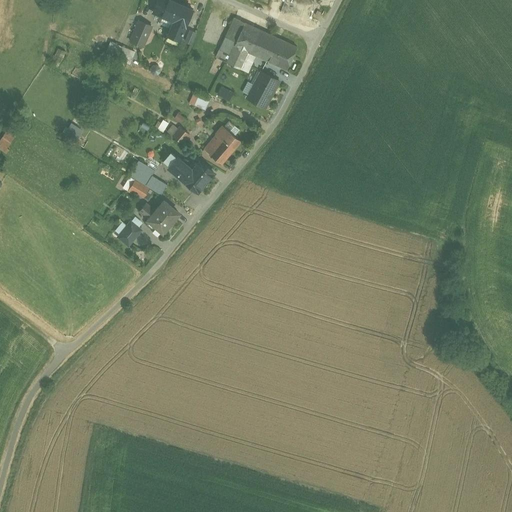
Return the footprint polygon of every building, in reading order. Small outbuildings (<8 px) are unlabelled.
[(192,9),(172,0),(158,0),(153,12),(174,21),(168,35),(179,40),(192,9)] [(245,22),(235,18),(230,28),(240,33),(245,22)] [(221,25),(205,19),(195,44),(211,51),(221,25)] [(157,23),(149,20),(144,34),(152,37),(157,23)] [(279,38),(245,22),(240,33),(234,45),(255,55),(268,61),(279,38)] [(240,33),(230,28),(228,32),(229,33),(225,41),(224,41),(216,57),(247,72),(255,55),(234,45),(240,33)] [(196,31),(190,29),(187,38),(192,40),(196,31)] [(297,47),(279,38),(268,61),(286,69),(297,47)] [(130,49),(111,42),(106,54),(125,62),(130,49)] [(279,81),(261,71),(254,84),(255,84),(248,98),(265,107),(279,81)] [(232,102),(235,96),(222,88),(219,94),(232,102)] [(210,100),(199,95),(194,106),(205,110),(210,100)] [(181,123),(186,117),(180,113),(175,118),(181,123)] [(168,123),(163,120),(158,129),(163,132),(168,123)] [(67,134),(79,141),(86,129),(74,122),(67,134)] [(189,134),(180,126),(172,136),(182,143),(189,134)] [(240,141),(223,126),(216,134),(216,135),(204,148),(221,163),(240,141)] [(11,130),(0,143),(0,147),(6,153),(19,136),(11,130)] [(155,153),(168,161),(173,154),(170,152),(172,147),(162,141),(155,153)] [(111,157),(116,149),(112,146),(107,154),(111,157)] [(199,160),(191,169),(177,157),(169,167),(197,191),(214,172),(199,160)] [(143,171),(135,166),(132,171),(139,176),(143,171)] [(167,184),(152,175),(145,185),(161,194),(167,184)] [(158,194),(129,176),(123,187),(131,192),(132,190),(152,202),(158,194)] [(164,200),(155,210),(146,202),(138,211),(148,219),(147,219),(163,232),(179,213),(164,200)] [(135,225),(125,218),(119,227),(129,234),(135,225)]
